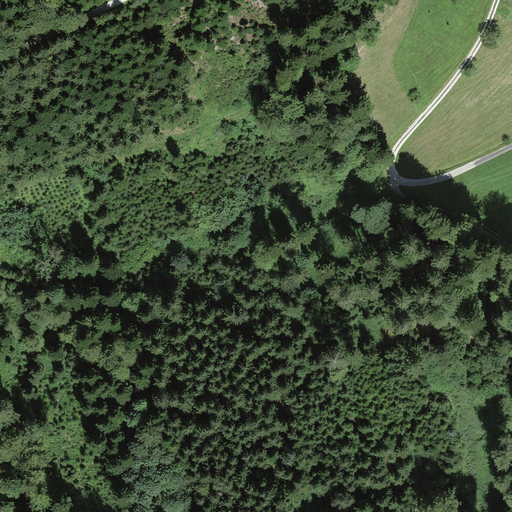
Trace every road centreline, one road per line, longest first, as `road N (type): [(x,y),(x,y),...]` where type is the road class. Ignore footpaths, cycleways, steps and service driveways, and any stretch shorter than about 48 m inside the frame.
road 1 (track): [(395,0),(314,73),(254,107),(0,192)]
road 2 (track): [(511,147),(427,181),(404,182),(391,168),(400,141),(473,51),(496,0)]
road 3 (track): [(397,179),(399,192),(511,248)]
road 4 (track): [(120,0),(0,56)]
road 5 (track): [(481,511),(450,393)]
